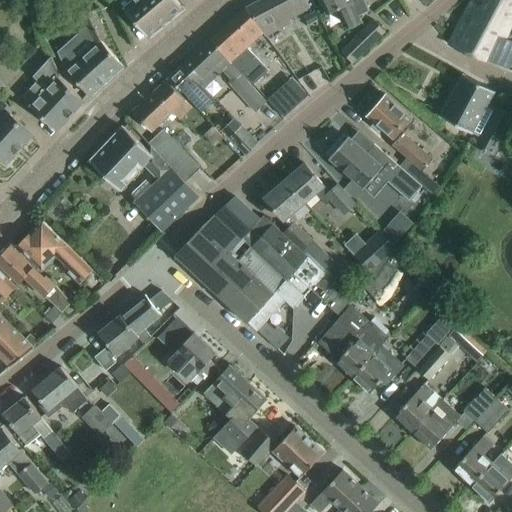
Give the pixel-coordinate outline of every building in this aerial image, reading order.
[(148,36),(183,7),(177,0),(131,0),(123,6),(148,36)] [(259,0),(246,7),(263,32),(265,36),(291,21),(289,18),(310,7),(306,0),(259,0)] [(320,0),(327,14),(337,9),(346,28),(362,21),(359,14),(368,9),(364,0),(320,0)] [(511,20),(511,0),(472,0),(449,43),(511,67),(511,65),(511,39),(506,37),(511,20)] [(246,7),(210,39),(231,62),(241,72),(242,72),(253,84),(268,69),(247,47),(263,32),(246,7)] [(84,27),(58,50),(66,69),(76,80),(89,95),(123,65),(101,40),(107,35),(95,9),(79,16),(84,27)] [(356,36),(367,47),(384,30),(373,19),(356,36)] [(200,49),(181,66),(202,87),(203,86),(208,82),(213,78),(225,66),(228,70),(235,78),(230,83),(255,110),(267,100),(241,72),(231,62),(210,39),(200,49)] [(29,104),(55,129),(56,130),(84,100),(58,76),(60,74),(50,55),(32,75),(36,79),(23,93),(30,103),(29,104)] [(202,87),(181,66),(168,78),(182,93),(194,104),(195,103),(201,111),(215,99),(203,86),(202,87)] [(441,115),(473,132),(479,136),(475,144),(494,154),(504,134),(511,119),(511,115),(495,107),(494,108),(488,105),(495,91),(463,73),(441,115)] [(167,79),(132,112),(140,119),(133,125),(144,136),(150,130),(151,131),(172,111),(179,118),(192,105),(167,79)] [(399,165),(414,179),(432,159),(403,133),(415,120),(385,93),(366,115),(395,140),(392,144),(407,157),(399,165)] [(0,101),(0,158),(4,163),(32,133),(9,112),(13,109),(2,99),(0,101)] [(241,125),(230,136),(246,153),(258,143),(241,125)] [(135,201),(162,230),(199,196),(186,182),(151,145),(147,149),(123,126),(90,160),(121,190),(145,165),(158,179),(135,201)] [(212,126),(204,134),(215,145),(223,137),(212,126)] [(151,145),(186,182),(200,168),(163,128),(149,142),(151,145)] [(348,136),(329,157),(364,188),(378,172),(387,181),(409,200),(422,185),(414,179),(399,165),(374,143),(366,152),(351,138),(348,136)] [(305,162),(285,179),(305,201),(314,191),(326,204),(330,200),(343,214),(356,203),(352,200),(351,198),(338,183),(329,191),(305,162)] [(285,179),(265,197),(290,227),(299,218),(293,211),(305,201),(285,179)] [(235,195),(175,254),(211,288),(273,223),(243,192),(237,197),(235,195)] [(57,255),(65,262),(83,279),(93,269),(42,220),(31,232),(31,231),(17,245),(42,270),(57,255)] [(296,222),(283,233),(303,252),(314,241),(296,222)] [(273,223),(211,288),(233,308),(253,287),(260,294),(270,284),(286,299),(294,307),(311,288),(312,289),(327,274),(303,252),(283,233),(273,223)] [(396,248),(384,234),(360,260),(376,277),(396,248)] [(314,241),(303,252),(316,263),(326,253),(314,241)] [(25,276),(62,311),(71,301),(56,284),(46,275),(44,276),(11,244),(0,255),(0,265),(19,283),(25,276)] [(83,279),(65,262),(62,265),(80,282),(83,279)] [(0,270),(0,302),(16,286),(0,270)] [(385,293),(373,282),(356,301),(368,311),(385,293)] [(233,308),(257,330),(286,299),(270,284),(260,294),(253,287),(233,308)] [(120,314),(138,337),(143,342),(151,335),(144,327),(161,313),(146,294),(120,314)] [(0,355),(10,365),(34,346),(0,312),(0,355)] [(95,355),(106,370),(116,361),(113,357),(138,337),(120,314),(99,332),(109,344),(95,355)] [(409,316),(403,323),(417,336),(424,328),(409,316)] [(441,344),(419,368),(429,377),(451,353),(461,342),(479,358),(487,350),(459,324),(441,344)] [(336,361),(353,376),(374,353),(365,344),(372,337),(361,327),(345,344),(348,347),(336,361)] [(197,372),(205,379),(217,365),(209,359),(216,351),(195,332),(169,360),(190,379),(197,372)] [(439,342),(429,333),(407,357),(417,366),(439,342)] [(374,353),(353,376),(370,392),(382,379),(386,382),(402,364),(392,355),(384,362),(374,353)] [(131,371),(123,363),(112,372),(120,381),(131,371)] [(211,385),(204,393),(225,413),(233,405),(248,389),(245,385),(249,382),(230,364),(216,379),(211,385)] [(39,404),(49,416),(65,403),(73,412),(89,399),(61,366),(33,389),(42,401),(39,404)] [(97,387),(105,396),(114,387),(106,379),(97,387)] [(213,437),(231,454),(241,444),(257,426),(249,418),(267,398),(249,382),(245,385),(248,389),(233,405),(225,413),(231,418),(213,437)] [(395,414),(413,431),(433,408),(425,401),(435,391),(425,382),(395,414)] [(464,410),(476,421),(497,397),(484,387),(464,410)] [(3,413),(16,429),(27,443),(41,432),(33,423),(42,417),(25,396),(3,413)] [(488,431),(509,408),(497,397),(476,421),(488,431)] [(433,408),(413,431),(431,448),(445,433),(461,416),(443,399),(433,408)] [(112,423),(110,421),(112,419),(137,445),(143,440),(108,402),(99,410),(94,404),(82,416),(100,435),(112,423)] [(296,425),(282,440),(272,450),(300,477),(324,451),(296,425)] [(0,431),(0,467),(9,460),(36,492),(49,481),(21,448),(20,449),(3,429),(0,431)] [(52,429),(44,435),(53,446),(61,439),(52,429)] [(242,452),(256,464),(275,441),(261,429),(242,452)] [(453,468),(471,485),(492,462),(483,453),(492,444),(483,436),(453,468)] [(492,462),(471,485),(489,502),(511,476),(511,462),(509,460),(500,469),(492,462)] [(320,511),(331,500),(340,508),(361,486),(343,469),(311,503),(319,511),(320,511)] [(264,511),(284,511),(295,501),(306,489),(287,473),(258,506),(264,511)] [(361,486),(340,508),(343,511),(369,511),(379,503),(361,486)] [(0,488),(0,511),(2,511),(13,503),(0,488)] [(308,511),(295,501),(284,511),(308,511)]
